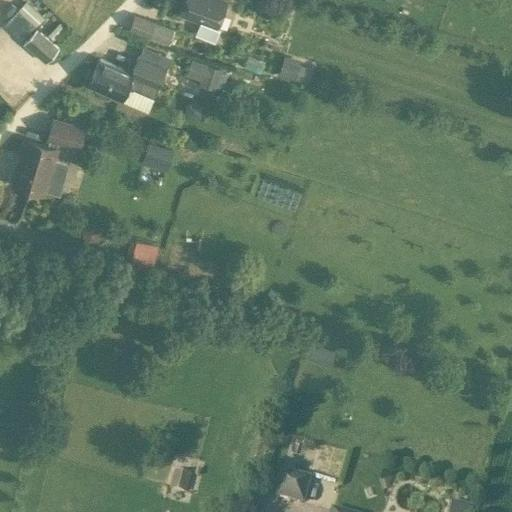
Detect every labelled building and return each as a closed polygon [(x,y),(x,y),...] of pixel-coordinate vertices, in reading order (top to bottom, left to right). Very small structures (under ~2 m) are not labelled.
[(179,0),(175,12),(201,21),(195,35),(215,42),(221,27),(213,25),(221,0),(179,0)] [(16,13),(34,28),(43,18),(25,3),(16,13)] [(150,36),(167,43),(172,30),(155,24),(150,36)] [(24,43),(45,62),(58,48),(36,29),(24,43)] [(132,73),(99,58),(88,84),(120,98),(125,87),(132,90),(133,88),(153,97),(166,68),(139,56),(132,73)] [(306,82),(309,72),(300,69),(301,65),(282,58),(277,72),(306,82)] [(219,72),(205,67),(198,88),(212,93),(219,72)] [(42,193),(56,148),(55,147),(57,142),(77,148),(83,128),(52,119),(46,139),(48,139),(46,145),(24,138),(11,184),(42,193)] [(225,142),(214,138),(211,149),(221,153),(225,142)] [(143,159),(168,166),(174,149),(148,142),(143,159)] [(337,341),(324,337),(311,333),(303,359),(329,366),(337,341)] [(484,383),(480,397),(495,401),(499,388),(499,387),(484,383)] [(175,472),(171,490),(186,494),(191,476),(175,472)] [(302,503),(308,480),(281,473),(275,496),(302,503)] [(454,511),(472,511),(474,507),(456,503),(454,511)]
